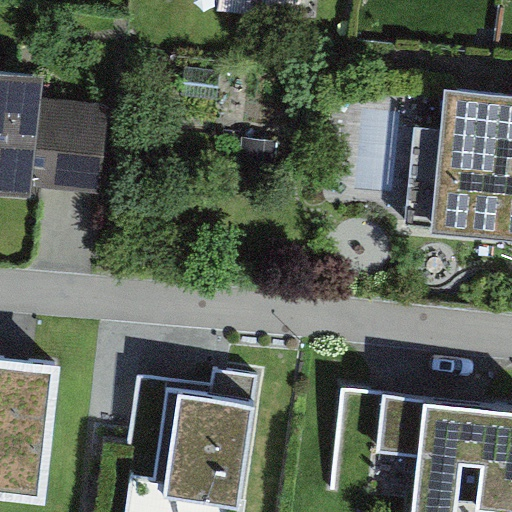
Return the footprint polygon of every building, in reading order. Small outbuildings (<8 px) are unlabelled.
[(52,72),(0,66),(0,187),(40,192),(41,180),(111,188),(118,112),(72,107),(73,98),(50,96),(52,72)] [(511,103),(486,100),(481,134),(447,129),(438,202),(511,211),(511,103)] [(75,365),(0,356),(0,487),(62,494),(75,365)] [(288,372),(254,368),(252,387),(286,391),(288,372)] [(214,383),(172,378),(164,443),(206,448),(214,383)] [(252,387),(214,383),(206,448),(200,502),(273,510),(286,391),(252,387)] [(458,398),(450,480),(502,485),(506,450),(474,447),(479,400),(458,398)] [(510,403),(479,400),(474,447),(506,450),(510,403)] [(511,403),(510,403),(506,450),(502,485),(499,507),(511,508),(511,403)]
